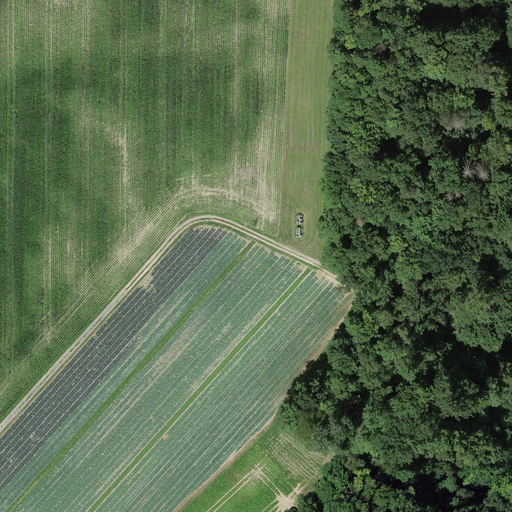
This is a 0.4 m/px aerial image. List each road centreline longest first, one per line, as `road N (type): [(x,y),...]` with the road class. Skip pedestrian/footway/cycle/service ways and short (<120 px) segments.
road 1 (track): [(0,428),(176,233),(206,216),(418,306)]
road 2 (track): [(511,102),(487,174),(305,511)]
